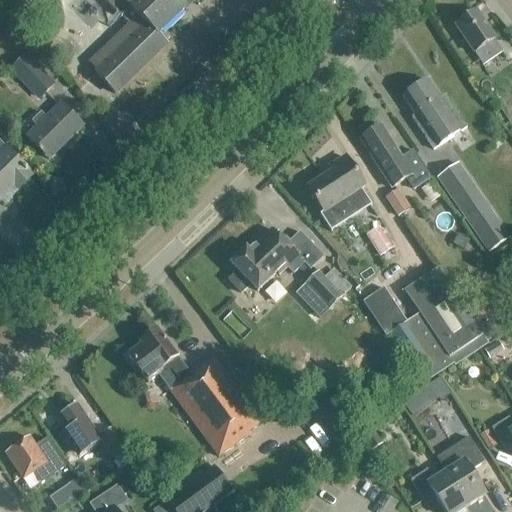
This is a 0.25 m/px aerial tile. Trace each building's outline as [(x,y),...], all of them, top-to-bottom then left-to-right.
[(102,0),(121,18),(122,17),(129,25),(89,64),(96,71),(94,74),(95,74),(114,94),(165,44),(156,35),(183,9),(180,6),(185,0),(102,0)] [(494,39),(475,12),(454,26),(473,53),(481,65),(501,53),(493,40),(494,39)] [(56,85),(26,55),(9,72),(26,90),(39,102),(48,93),(56,85)] [(412,118),(420,129),(434,150),(467,128),(445,95),(439,99),(427,81),(403,97),(416,116),(412,118)] [(59,105),(35,129),(26,138),(47,159),(80,126),(59,105)] [(380,129),(360,142),(392,189),(405,179),(414,191),(432,179),(412,151),(401,159),(380,129)] [(0,197),(7,192),(6,190),(12,184),(18,190),(30,178),(25,173),(26,172),(7,152),(8,151),(0,142),(0,197)] [(345,220),(346,212),(366,199),(361,191),(364,188),(345,159),(329,169),(332,175),(308,190),(324,214),(325,214),(331,222),(338,225),(345,220)] [(458,166),(438,180),(465,220),(489,253),(509,239),(486,205),(458,166)] [(398,216),(409,209),(397,191),(386,198),(398,216)] [(377,224),(363,233),(378,258),(391,249),(377,224)] [(300,234),(291,244),(287,247),(273,232),(249,255),(247,252),(232,266),(240,272),(231,283),(241,294),(250,285),(257,293),(276,275),(278,277),(286,269),(292,276),(304,265),(310,271),(323,258),(306,241),(300,234)] [(458,233),(452,244),(463,250),(469,240),(458,233)] [(304,287),(328,312),(352,289),(334,270),(324,279),(318,273),(304,287)] [(437,270),(407,290),(422,313),(407,323),(384,289),(363,303),(385,337),(389,335),(423,385),(453,365),(455,367),(486,346),(451,294),(453,293),(437,270)] [(253,300),(268,313),(276,304),(260,291),(253,300)] [(478,302),(471,307),(480,320),(487,315),(478,302)] [(212,361),(189,378),(157,334),(126,357),(147,385),(160,376),(167,385),(164,387),(217,459),(224,455),(248,437),(248,435),(260,425),(212,361)] [(498,341),(483,351),(489,360),(504,350),(498,341)] [(439,381),(426,390),(433,403),(446,395),(439,381)] [(74,454),(98,439),(76,407),(58,420),(67,435),(62,437),(74,454)] [(511,421),(510,418),(492,429),(505,449),(511,444),(511,421)] [(100,438),(103,442),(101,443),(114,463),(127,454),(111,430),(100,438)] [(373,431),(363,437),(371,450),(381,444),(373,431)] [(30,440),(6,457),(12,465),(23,481),(33,474),(40,485),(66,468),(46,440),(35,448),(30,440)] [(465,440),(436,459),(446,473),(467,506),(485,495),(470,472),(480,465),(481,464),(465,440)] [(166,505),(171,511),(205,511),(233,492),(214,469),(166,505)] [(458,511),(467,506),(446,473),(435,480),(428,470),(410,482),(423,502),(434,495),(444,511),(458,511)] [(80,492),(71,479),(47,494),(57,508),(80,492)] [(113,511),(128,503),(117,487),(89,505),(92,511),(113,511)]
